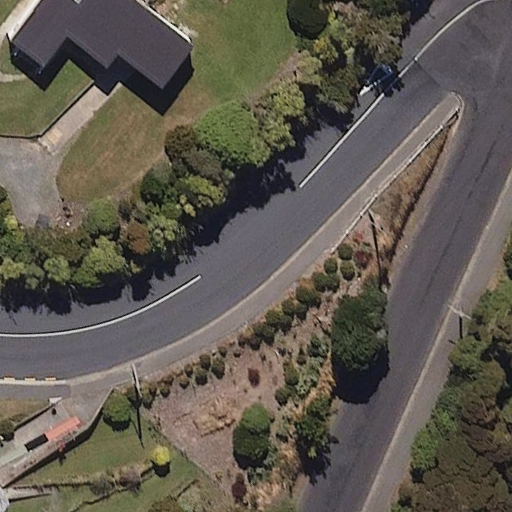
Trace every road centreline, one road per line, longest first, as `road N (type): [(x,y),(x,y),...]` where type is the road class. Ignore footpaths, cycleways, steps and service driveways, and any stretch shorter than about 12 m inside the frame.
road 1 (residential): [(0,335),(72,329),(149,305),(227,255),(432,36),(476,0)]
road 2 (residential): [(326,511),(511,91)]
